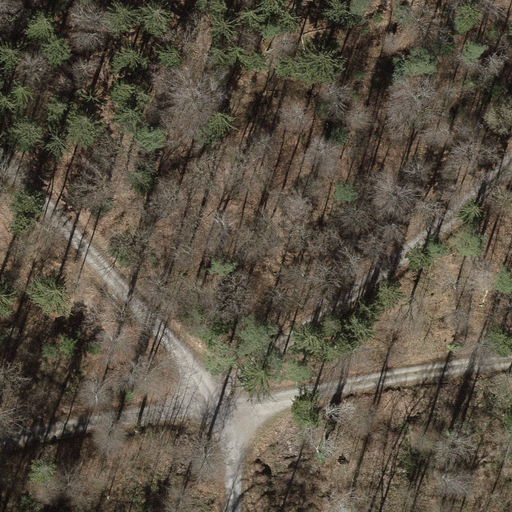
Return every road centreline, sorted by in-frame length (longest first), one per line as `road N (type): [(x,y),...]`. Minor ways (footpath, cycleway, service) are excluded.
road 1 (track): [(0,442),(115,417),(511,361)]
road 2 (track): [(231,402),(268,360),(405,262),(511,164)]
road 3 (track): [(231,402),(0,154)]
